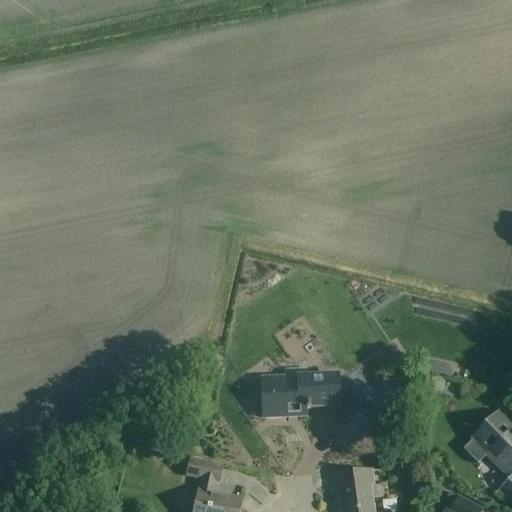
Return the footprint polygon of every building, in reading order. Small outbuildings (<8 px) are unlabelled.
[(453,366),(427,360),(424,372),(451,378),(453,366)] [(263,419),(289,418),(289,410),(339,408),(338,369),(300,370),(300,378),(262,380),(263,419)] [(370,375),(375,387),(388,382),(383,369),(370,375)] [(443,396),(447,383),(435,380),(431,393),(443,396)] [(511,429),(498,415),(462,450),(476,465),(486,456),(510,480),(501,489),(511,500),(511,429)] [(218,483),(222,468),(191,461),(188,476),(203,480),(200,492),(199,492),(194,511),(239,511),(241,501),(213,495),(215,482),(218,483)] [(373,511),(370,486),(373,485),(371,471),(333,477),(335,491),(338,490),(340,511),(373,511)] [(452,511),(458,498),(451,494),(444,507),(452,511)] [(481,511),(482,511),(459,499),(452,511),(447,509),(445,511),(481,511)]
